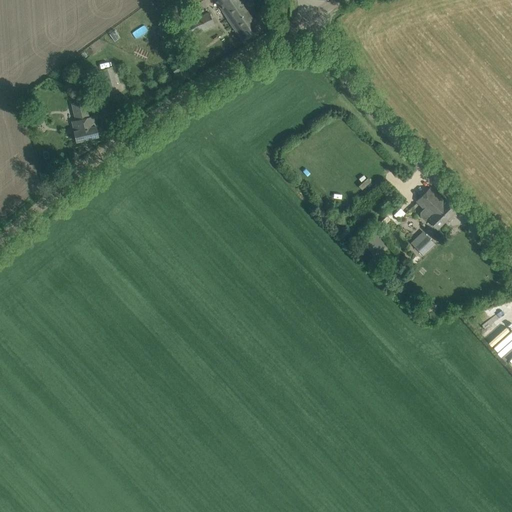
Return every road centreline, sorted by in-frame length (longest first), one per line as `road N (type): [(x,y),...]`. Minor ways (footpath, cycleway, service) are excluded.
road 1 (unclassified): [(0,240),(170,103),(311,15)]
road 2 (unclassified): [(511,259),(344,71),(311,15)]
